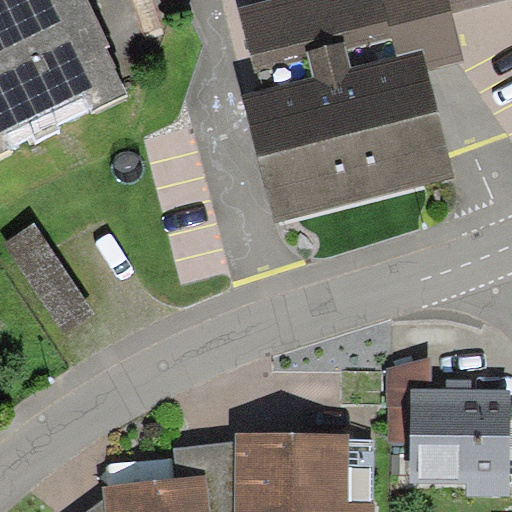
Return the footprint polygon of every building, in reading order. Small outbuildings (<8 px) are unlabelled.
[(0,149),(85,108),(92,123),(132,103),(81,0),(4,0),(0,2),(0,149)] [(246,100),(277,224),(455,181),(429,76),(467,67),(454,15),(449,0),(441,2),(440,0),(312,0),(244,17),(264,96),(246,100)] [(440,0),(441,2),(449,0),(454,15),(511,0),(440,0)] [(35,225),(5,245),(64,333),(94,314),(35,225)] [(433,359),(391,371),(390,446),(408,446),(407,487),(468,488),(468,497),(510,498),(511,411),(511,394),(461,393),(432,393),(433,359)] [(235,446),(235,511),(376,511),(377,506),(373,506),(374,444),(350,444),(350,438),(297,438),(235,438),(235,446)] [(235,511),(235,446),(175,450),(178,482),(209,479),(211,511),(235,511)] [(211,511),(209,479),(178,482),(104,492),(105,504),(93,511),(211,511)]
